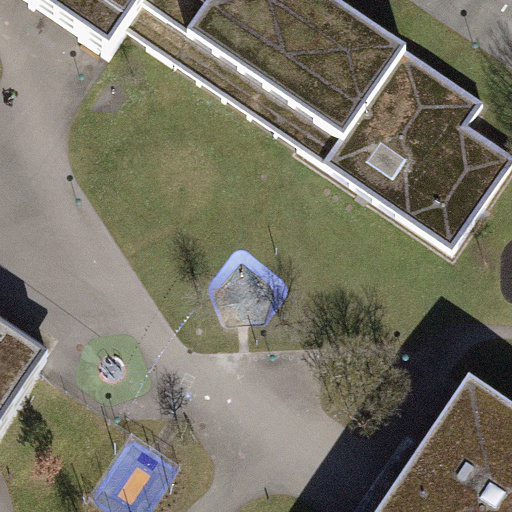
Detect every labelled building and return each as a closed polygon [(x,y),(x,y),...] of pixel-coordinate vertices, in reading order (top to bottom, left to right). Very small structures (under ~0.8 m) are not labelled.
[(484,111),(320,0),(11,0),(113,67),(130,42),(454,263),(511,178),(511,164),(468,134),(484,111)] [(0,330),(49,363),(58,351),(0,311),(0,330)] [(0,437),(49,363),(0,330),(0,437)] [(511,511),(511,420),(473,394),(395,511),(511,511)] [(96,495),(134,511),(154,511),(174,469),(119,444),(96,495)]
